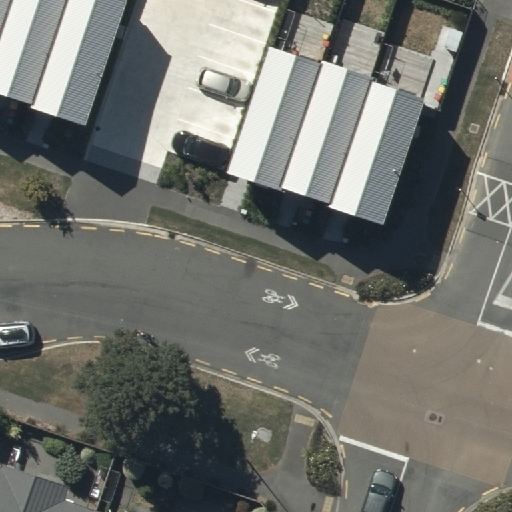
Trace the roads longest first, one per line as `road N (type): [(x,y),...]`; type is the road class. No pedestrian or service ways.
road 1 (residential): [(0,288),(119,285),(181,295),(445,385)]
road 2 (residential): [(511,230),(445,385)]
road 3 (residential): [(445,385),(389,511)]
